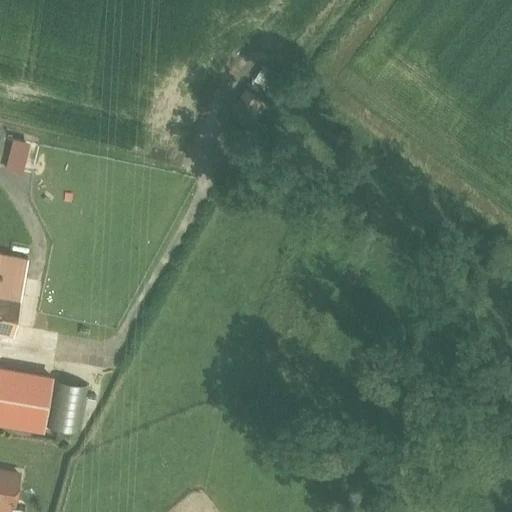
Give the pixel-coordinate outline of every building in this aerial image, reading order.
[(243,141),(272,100),(249,84),(219,124),(243,141)] [(6,168),(32,174),(40,141),(14,135),(6,168)] [(0,329),(17,333),(32,262),(0,255),(0,329)] [(0,366),(0,424),(46,435),(55,375),(0,366)] [(0,511),(14,511),(21,468),(0,464),(0,511)]
